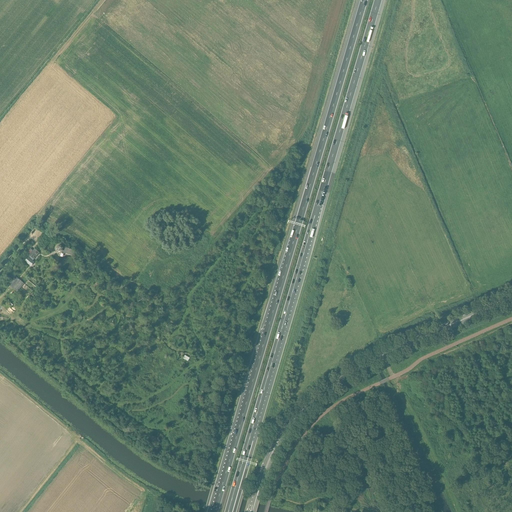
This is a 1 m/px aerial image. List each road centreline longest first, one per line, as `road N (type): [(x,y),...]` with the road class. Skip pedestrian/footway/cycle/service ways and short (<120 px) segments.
road 1 (motorway): [(227,511),(378,0)]
road 2 (motorway): [(362,0),(214,511)]
road 3 (tertiary): [(251,511),(268,459),(311,401),(378,356),(511,298)]
